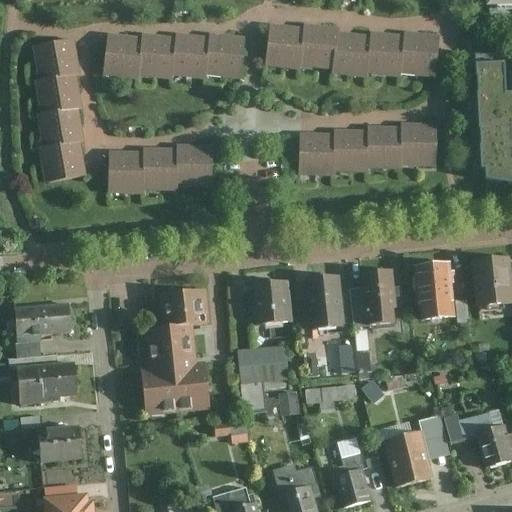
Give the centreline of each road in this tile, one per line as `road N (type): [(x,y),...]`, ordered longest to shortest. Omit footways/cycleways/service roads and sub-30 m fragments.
road 1 (residential): [(97,271),(511,229)]
road 2 (residential): [(120,511),(97,271)]
